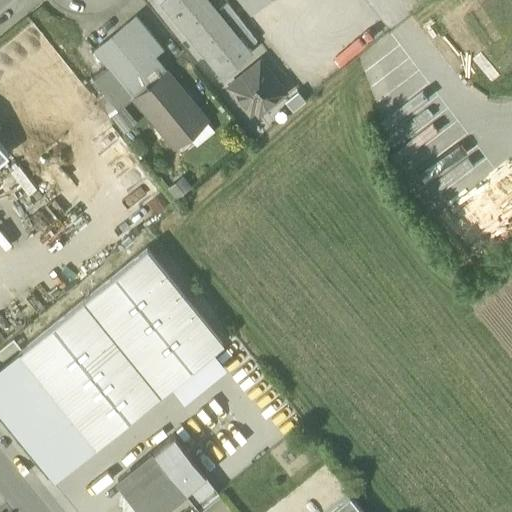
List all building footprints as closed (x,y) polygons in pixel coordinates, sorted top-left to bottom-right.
[(251,50),(209,0),(158,0),(220,75),(251,50)] [(240,0),(250,11),(264,0),(240,0)] [(130,91),(133,96),(165,69),(152,54),(161,46),(135,14),(94,48),(109,66),(130,91)] [(399,49),(354,68),(375,118),(397,109),(384,79),(408,69),(399,49)] [(246,99),(257,113),(284,91),(276,81),(274,83),(266,73),(268,72),(258,60),(227,85),(241,103),(246,99)] [(95,76),(116,102),(130,91),(109,66),(95,76)] [(133,96),(174,145),(205,119),(165,69),(133,96)] [(20,346),(20,347),(96,441),(175,377),(206,352),(222,339),(145,245),(20,346)] [(0,410),(53,476),(96,441),(20,347),(0,362),(0,410)] [(206,352),(175,377),(188,393),(219,368),(206,352)] [(152,449),(184,488),(202,472),(171,433),(152,449)] [(144,511),(153,511),(184,488),(152,449),(117,478),(126,489),(123,492),(122,505),(136,507),(139,505),(144,511)] [(217,491),(202,472),(184,488),(199,507),(217,491)] [(325,511),(363,511),(348,494),(325,511)]
